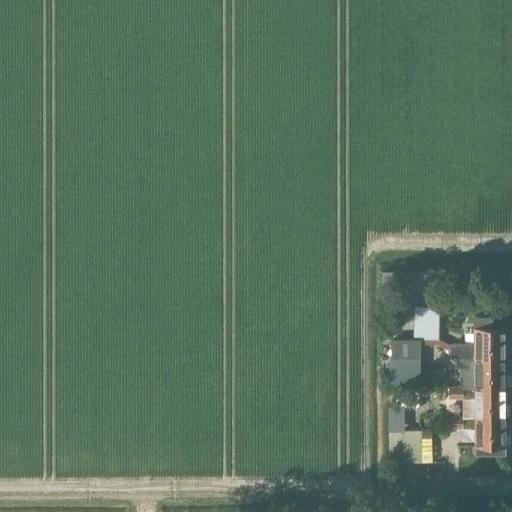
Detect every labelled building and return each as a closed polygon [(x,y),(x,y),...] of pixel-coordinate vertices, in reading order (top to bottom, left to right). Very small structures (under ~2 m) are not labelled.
[(439,312),(418,312),(417,338),(439,338),(439,312)] [(474,358),(505,357),(505,329),(506,329),(506,328),(475,328),(475,343),(451,343),(451,357),(474,357),(474,358)] [(506,386),(505,357),(474,358),(474,357),(459,357),(459,387),(506,386)] [(396,358),(397,385),(419,385),(419,358),(396,358)] [(463,416),(506,415),(506,386),(459,387),(449,387),(449,397),(463,397),(463,416)] [(393,388),(393,407),(420,406),(419,388),(393,388)] [(506,415),(463,416),(449,416),(449,427),(475,427),(475,444),(475,445),(476,445),(476,452),(478,454),(504,454),(506,451),(506,445),(507,445),(507,444),(506,444),(506,415)] [(421,460),(421,428),(402,428),(402,460),(421,460)]
